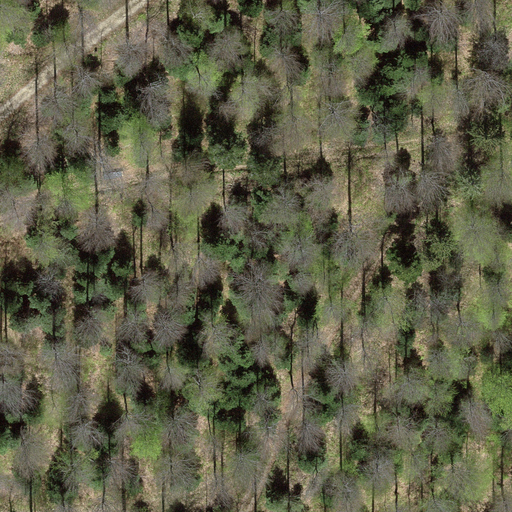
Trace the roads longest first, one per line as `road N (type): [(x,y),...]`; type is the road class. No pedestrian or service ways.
road 1 (track): [(241,511),(316,354),(511,59)]
road 2 (track): [(460,137),(152,171),(0,214)]
road 3 (track): [(136,0),(0,128)]
road 4 (track): [(266,469),(104,511)]
